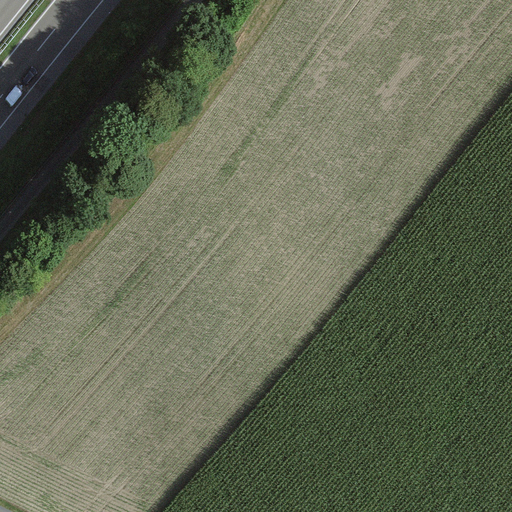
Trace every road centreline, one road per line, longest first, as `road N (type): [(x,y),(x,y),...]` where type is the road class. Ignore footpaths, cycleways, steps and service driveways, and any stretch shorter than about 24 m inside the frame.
road 1 (track): [(190,0),(49,163),(0,233)]
road 2 (motorway): [(0,100),(79,0)]
